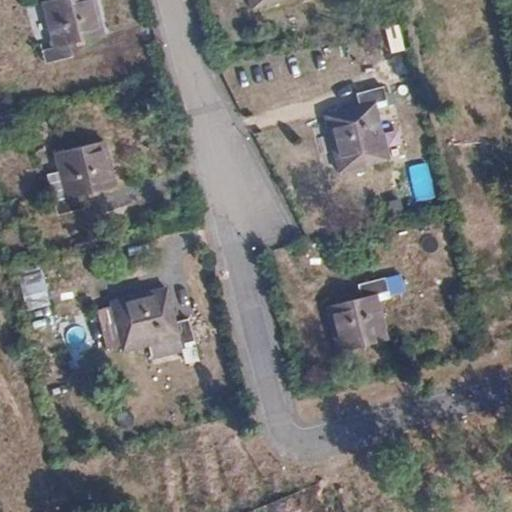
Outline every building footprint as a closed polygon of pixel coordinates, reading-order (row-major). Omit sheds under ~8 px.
[(88,0),(58,0),(38,5),(46,40),(48,49),(30,53),(33,64),(69,56),(67,45),(98,38),(96,31),(88,0)] [(387,52),(402,49),(398,23),(383,25),(387,52)] [(352,100),(356,113),(325,122),(336,165),(386,152),(374,110),(388,106),(384,91),(352,100)] [(101,143),(49,156),(61,201),(45,205),(49,218),(82,209),(79,197),(113,189),(101,143)] [(406,172),(412,200),(428,196),(422,168),(406,172)] [(352,291),(355,302),(320,311),(331,356),(383,343),(372,299),(386,295),(383,283),(352,291)] [(193,339),(187,314),(184,299),(167,303),(163,286),(103,300),(104,303),(90,306),(97,334),(99,345),(112,342),(111,339),(145,332),(146,336),(174,330),(177,343),(193,339)]
